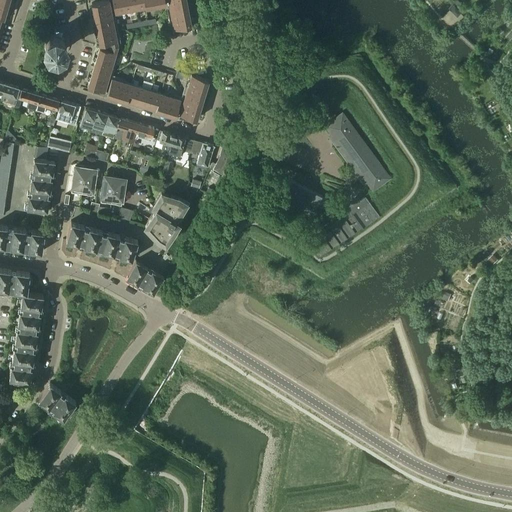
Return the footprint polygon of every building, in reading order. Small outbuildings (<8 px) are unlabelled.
[(4,17),(9,0),(0,0),(0,21),(2,16),(4,17)] [(109,0),(103,0),(92,3),(99,42),(100,46),(87,85),(97,88),(96,91),(103,93),(110,73),(118,46),(109,0)] [(165,0),(112,0),(115,13),(166,3),(165,0)] [(191,25),(186,0),(168,0),(174,29),(191,25)] [(448,10),(444,20),(455,24),(458,13),(448,10)] [(62,36),(61,35),(62,31),(55,29),(54,33),(53,33),(51,34),(50,34),(49,34),(48,35),(48,36),(47,37),(46,38),(45,38),(45,39),(45,41),(44,42),(44,43),(44,44),(44,45),(44,46),(45,48),(45,49),(46,50),(44,57),(57,61),(59,54),(61,53),(62,52),(62,51),(63,51),(64,50),(65,48),(65,47),(65,46),(66,45),(66,44),(66,42),(65,41),(65,40),(65,39),(64,38),(63,37),(62,36)] [(196,119),(208,79),(191,74),(184,98),(178,116),(185,118),(186,115),(196,119)] [(112,78),(106,94),(130,101),(131,102),(141,105),(142,105),(175,115),(181,99),(151,90),(153,83),(143,80),(141,87),(112,78)] [(16,96),(19,87),(5,83),(2,92),(1,98),(0,99),(14,104),(16,96)] [(21,87),(18,96),(29,99),(27,106),(29,107),(29,109),(32,110),(34,108),(35,109),(40,93),(21,87)] [(59,99),(40,93),(35,109),(44,112),(47,105),(56,108),(59,99)] [(56,115),(54,122),(63,125),(65,117),(70,119),(75,103),(61,99),(56,115)] [(76,121),(81,105),(75,103),(70,119),(76,121)] [(80,125),(80,126),(91,129),(96,110),(85,106),(80,125)] [(102,133),(107,113),(96,110),(91,129),(102,133)] [(390,178),(342,112),(325,125),(333,136),(335,134),(340,141),(338,143),(351,161),(350,162),(364,182),(366,181),(372,190),(390,178)] [(115,129),(119,116),(107,113),(102,133),(98,144),(104,145),(108,133),(105,132),(106,130),(108,130),(109,128),(115,130),(115,129)] [(135,131),(138,122),(127,119),(119,116),(115,129),(123,132),(119,146),(123,147),(125,141),(132,143),(135,131)] [(150,138),(154,127),(149,126),(138,122),(135,131),(133,139),(141,141),(143,136),(148,138),(148,137),(150,138)] [(168,150),(173,133),(170,132),(169,132),(162,130),(159,140),(163,141),(161,148),(168,150)] [(173,133),(168,150),(176,152),(177,148),(181,149),(182,147),(182,146),(184,147),(183,149),(190,151),(194,139),(178,134),(173,133)] [(54,137),(49,145),(69,150),(71,142),(54,137)] [(209,160),(214,145),(194,139),(190,151),(196,153),(197,150),(200,151),(196,162),(207,165),(209,160)] [(0,212),(5,213),(15,142),(3,140),(0,163),(0,212)] [(46,159),(47,147),(36,145),(34,157),(46,159)] [(224,170),(228,163),(230,159),(232,153),(233,150),(222,147),(220,157),(216,163),(213,161),(209,167),(212,169),(221,175),(224,170)] [(85,148),(83,153),(83,154),(94,157),(96,152),(85,148)] [(150,158),(143,156),(140,166),(147,168),(150,158)] [(53,175),(55,161),(34,158),(32,172),(34,172),(34,174),(50,176),(50,174),(53,175)] [(165,160),(162,172),(169,174),(173,162),(165,160)] [(82,193),(85,167),(75,166),(73,183),(72,183),(71,192),(82,193)] [(93,185),(95,169),(85,167),(82,193),(92,195),(93,186),(93,185)] [(50,179),(50,176),(34,174),(33,176),(31,176),(29,190),(31,190),(31,192),(48,195),(48,192),(50,193),(52,179),(50,179)] [(111,203),(115,177),(104,175),(102,192),(100,201),(111,203)] [(122,195),(125,178),(115,177),(111,203),(121,204),(123,195),(122,195)] [(330,199),(291,179),(281,198),(319,219),(330,199)] [(175,224),(188,203),(178,196),(177,198),(171,195),(170,197),(161,191),(153,205),(156,207),(154,211),(153,211),(145,224),(153,230),(152,232),(158,235),(157,237),(167,243),(178,226),(175,224)] [(47,211),(49,197),(47,197),(48,195),(31,192),(31,194),(28,194),(26,208),(47,211)] [(378,218),(368,203),(364,197),(357,202),(355,198),(335,222),(318,234),(318,235),(308,242),(319,259),(362,228),(363,229),(378,218)] [(97,212),(100,203),(91,201),(89,210),(97,212)] [(130,221),(133,210),(121,206),(118,218),(130,221)] [(82,241),(85,229),(83,228),(84,224),(71,220),(65,240),(79,244),(80,240),(82,241)] [(0,245),(7,247),(10,226),(0,224),(0,245)] [(100,245),(103,234),(101,233),(102,229),(89,225),(88,229),(85,229),(82,241),(84,241),(83,245),(97,249),(98,245),(100,245)] [(26,249),(29,229),(10,226),(7,247),(26,249)] [(44,231),(29,229),(26,249),(41,252),(44,231)] [(118,250),(121,238),(119,238),(120,234),(106,230),(105,234),(103,234),(100,245),(102,246),(101,250),(114,254),(115,250),(118,250)] [(132,259),(138,239),(124,235),(123,239),(121,238),(118,250),(120,251),(119,255),(132,259)] [(153,294),(164,276),(152,269),(150,273),(146,270),(148,267),(136,260),(125,278),(137,285),(140,281),(141,282),(143,284),(141,287),(153,294)] [(0,287),(9,289),(12,269),(0,267),(0,287)] [(27,291),(30,272),(12,269),(9,289),(22,291),(27,291)] [(43,294),(27,291),(22,291),(19,312),(40,315),(43,294)] [(37,332),(40,315),(19,312),(16,329),(37,332)] [(35,349),(37,332),(16,329),(14,346),(35,349)] [(32,365),(35,349),(14,346),(11,362),(32,365)] [(30,380),(32,365),(11,362),(9,377),(30,380)] [(50,408),(63,392),(50,382),(37,399),(50,408)] [(76,401),(65,393),(63,392),(50,408),(63,418),(76,401)] [(85,492),(103,476),(96,469),(94,464),(93,465),(95,470),(79,484),(75,482),(74,483),(78,485),(85,492)]
